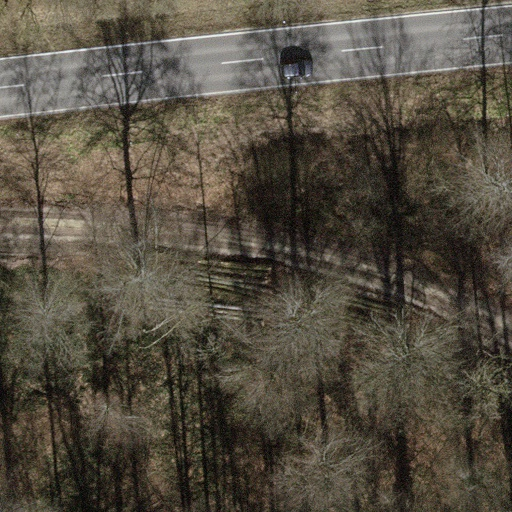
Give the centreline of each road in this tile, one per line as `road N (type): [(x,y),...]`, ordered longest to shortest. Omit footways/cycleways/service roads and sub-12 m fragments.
road 1 (secondary): [(0,90),(511,33)]
road 2 (track): [(115,223),(374,273),(511,334)]
